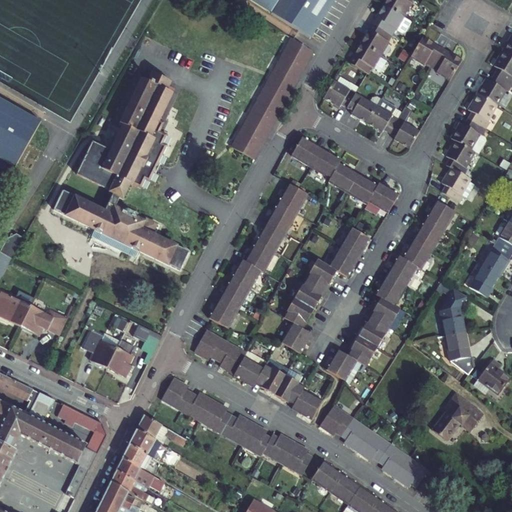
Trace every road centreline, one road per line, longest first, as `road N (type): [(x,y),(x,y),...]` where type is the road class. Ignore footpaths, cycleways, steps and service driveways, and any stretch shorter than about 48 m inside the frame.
road 1 (residential): [(167,353),(310,435),(421,511)]
road 2 (residential): [(167,353),(297,109)]
road 3 (residential): [(318,354),(415,177)]
road 4 (residential): [(415,177),(477,52),(482,24),(457,10)]
road 5 (residential): [(0,360),(125,421)]
road 6 (residential): [(297,109),(415,177)]
road 7 (residential): [(297,109),(359,0)]
